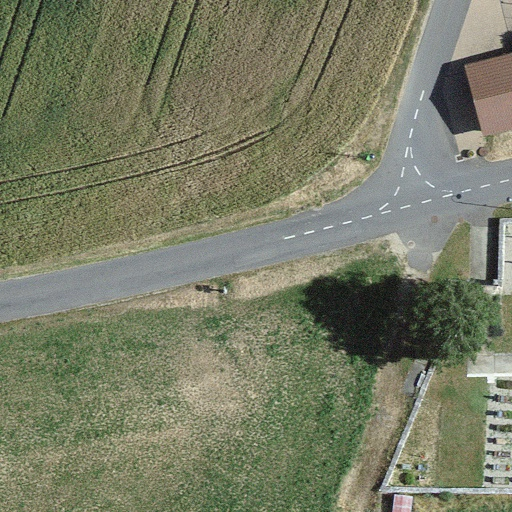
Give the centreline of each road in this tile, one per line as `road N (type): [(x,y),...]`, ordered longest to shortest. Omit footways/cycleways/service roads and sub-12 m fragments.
road 1 (residential): [(0,298),(397,200)]
road 2 (unclassified): [(445,0),(411,106),(397,200)]
